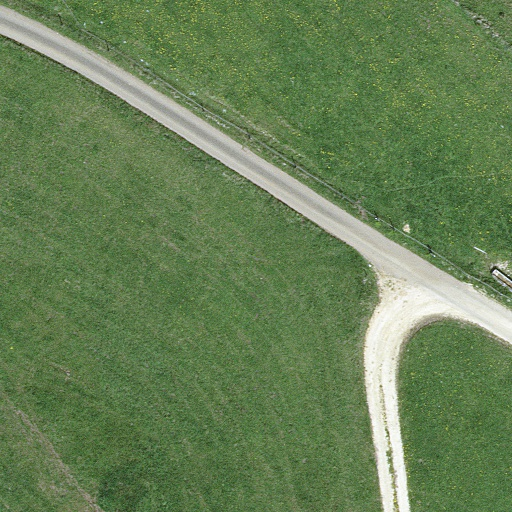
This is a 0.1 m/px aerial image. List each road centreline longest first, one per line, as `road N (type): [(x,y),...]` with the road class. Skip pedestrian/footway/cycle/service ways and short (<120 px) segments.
road 1 (unclassified): [(511,325),(0,20)]
road 2 (track): [(414,267),(382,354),(394,511)]
